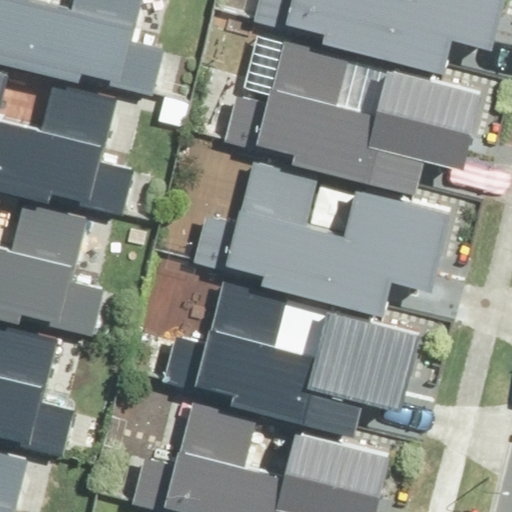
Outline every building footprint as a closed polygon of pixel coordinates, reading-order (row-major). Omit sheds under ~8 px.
[(0,0),(0,36),(159,76),(169,33),(137,25),(142,0),(0,0)] [(295,0),(294,6),(330,15),(329,22),(453,53),(460,23),(498,32),(506,0),(295,0)] [(284,33),(260,129),(297,138),(295,145),(419,176),(427,146),(464,155),(484,78),(386,53),(376,93),(344,85),(353,50),(284,33)] [(0,41),(0,162),(126,193),(137,150),(104,142),(120,81),(62,67),(52,105),(11,95),(23,47),(0,41)] [(256,152),(231,248),(268,257),(266,264),(390,294),(398,265),(436,274),(455,196),(357,172),(347,212),(315,204),(324,169),(256,152)] [(0,292),(97,317),(108,274),(75,266),(91,204),(33,190),(23,228),(0,222),(0,292)] [(228,271),(204,368),(241,377),(239,383),(363,414),(371,384),(408,394),(428,316),(330,292),(320,331),(288,324),(297,288),(228,271)] [(0,418),(68,435),(79,392),(46,384),(62,323),(4,308),(0,323),(0,418)] [(200,394),(176,490),(213,499),(211,506),(236,511),(341,511),(342,507),(363,511),(381,511),(400,438),(302,414),(291,454),(260,446),(269,411),(200,394)] [(0,511),(48,511),(49,511),(16,503),(32,442),(0,433),(0,511)]
